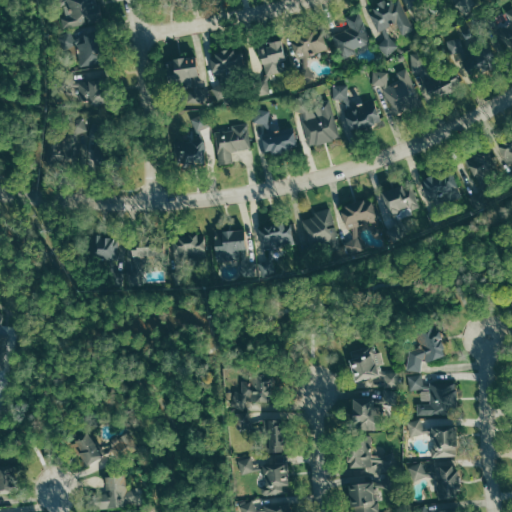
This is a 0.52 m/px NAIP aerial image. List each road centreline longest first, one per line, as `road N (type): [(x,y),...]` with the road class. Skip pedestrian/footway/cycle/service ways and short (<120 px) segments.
road 1 (tertiary): [(0,191),(46,200),(154,201),(252,192),(390,155),(511,93)]
road 2 (tertiary): [(154,201),(132,0)]
road 3 (residential): [(496,511),(488,336)]
road 4 (residential): [(139,34),(303,0)]
road 5 (residential): [(322,511),(317,389)]
